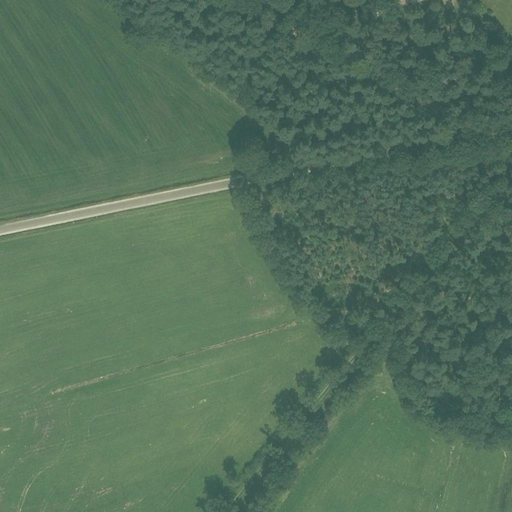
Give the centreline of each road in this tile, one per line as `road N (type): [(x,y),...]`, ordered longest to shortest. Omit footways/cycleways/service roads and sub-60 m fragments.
road 1 (unclassified): [(0,230),(511,125)]
road 2 (track): [(511,175),(233,511)]
road 3 (track): [(467,134),(233,0)]
